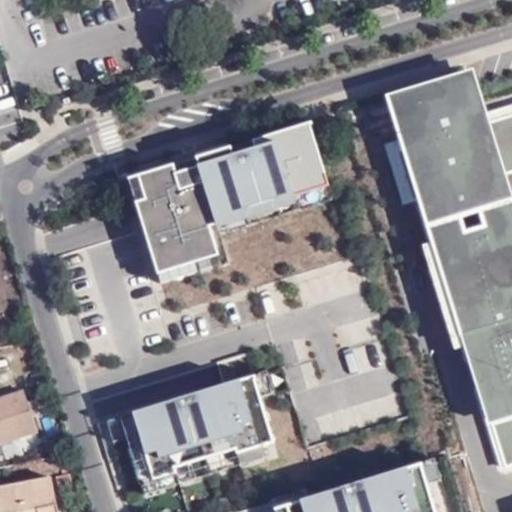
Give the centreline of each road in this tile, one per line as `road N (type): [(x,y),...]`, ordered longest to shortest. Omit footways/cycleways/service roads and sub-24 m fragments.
road 1 (residential): [(24,186),(56,183),(115,153),(511,28)]
road 2 (residential): [(486,0),(57,136),(29,163),(24,186)]
road 3 (residential): [(24,186),(22,246),(104,511)]
road 4 (unknown): [(67,390),(356,298)]
